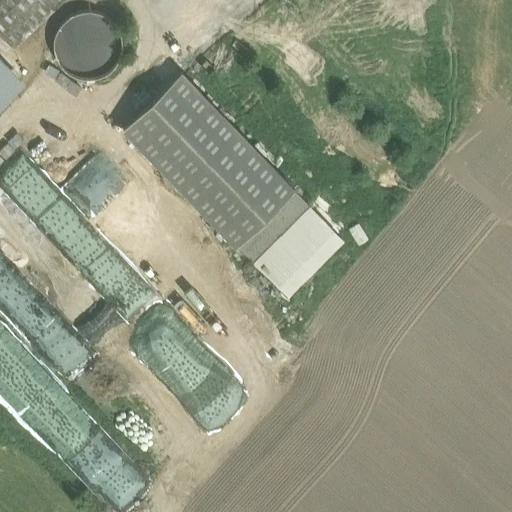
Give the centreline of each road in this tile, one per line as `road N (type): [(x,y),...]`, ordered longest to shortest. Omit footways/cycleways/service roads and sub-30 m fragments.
road 1 (track): [(155,511),(178,452),(244,383),(252,347),(168,212),(88,112)]
road 2 (track): [(200,424),(172,394),(164,374),(168,352),(181,333),(225,306)]
